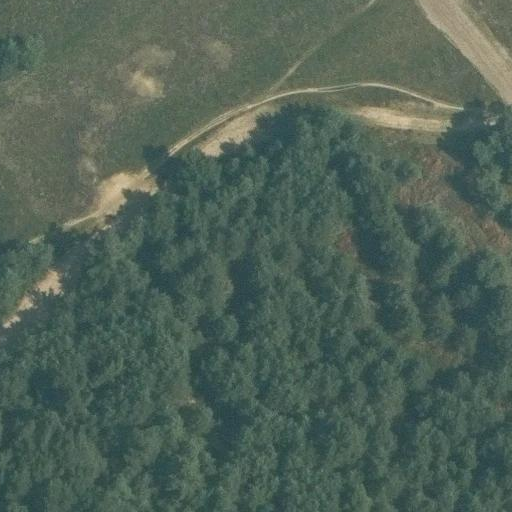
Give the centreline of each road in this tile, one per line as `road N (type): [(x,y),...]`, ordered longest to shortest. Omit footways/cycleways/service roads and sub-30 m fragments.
road 1 (track): [(0,342),(104,230),(239,131),(304,113),(351,111),(511,126)]
road 2 (track): [(511,100),(440,0)]
